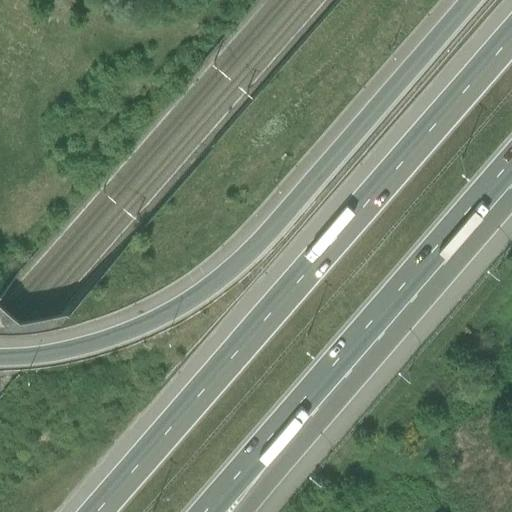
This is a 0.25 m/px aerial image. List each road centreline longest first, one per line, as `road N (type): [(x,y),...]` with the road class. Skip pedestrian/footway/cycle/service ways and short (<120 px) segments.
road 1 (motorway): [(511,39),(100,511)]
road 2 (motorway): [(470,0),(294,196),(193,289),(82,334),(0,342)]
road 3 (motorway): [(204,511),(387,306)]
road 4 (motorway): [(240,511),(357,373),(387,306)]
road 5 (motorway): [(387,306),(511,164)]
